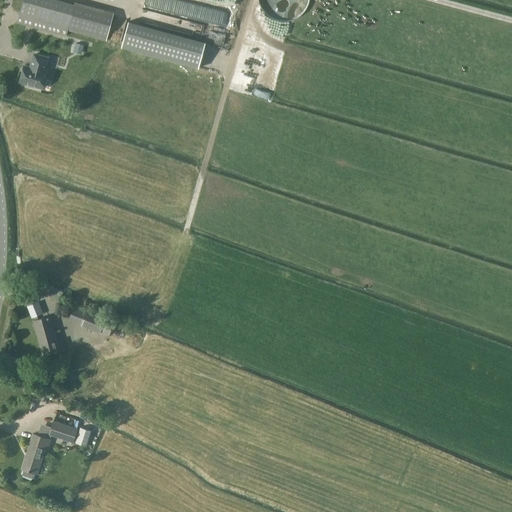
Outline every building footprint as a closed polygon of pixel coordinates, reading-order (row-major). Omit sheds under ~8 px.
[(67,30),(68,31),(107,41),(113,16),(75,5),(55,0),(23,0),(20,15),(18,21),(66,34),(67,30)] [(198,68),(205,43),(128,22),(121,47),(198,68)] [(84,45),(76,43),(74,52),(81,54),(84,45)] [(35,86),(44,88),(48,73),(45,72),(49,59),(35,55),(33,65),(34,65),(33,69),(25,67),(21,83),(29,85),(29,86),(35,88),(35,86)] [(117,324),(114,322),(75,307),(69,320),(108,336),(109,334),(113,335),(117,324)] [(33,321),(43,354),(59,350),(50,316),(33,321)] [(76,429),(53,421),(48,434),(72,442),(76,429)] [(32,434),(30,442),(26,452),(28,453),(23,469),(22,468),(21,469),(24,470),(22,475),(32,478),(34,473),(37,474),(44,448),(47,449),(50,440),(32,434)]
